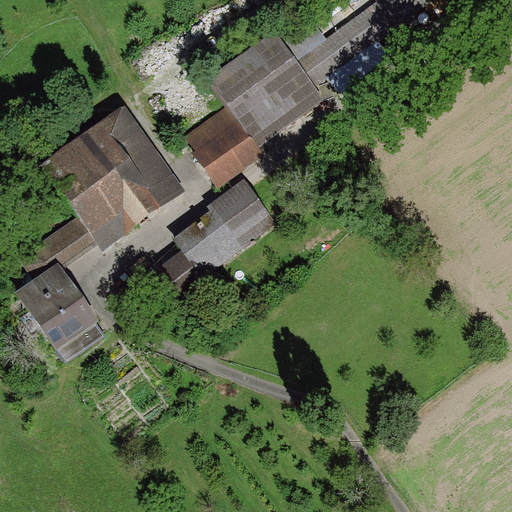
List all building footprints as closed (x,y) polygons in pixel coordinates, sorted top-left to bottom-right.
[(310,17),(281,38),(317,89),(332,79),(337,86),(380,56),(370,43),(430,0),(349,0),(315,24),(310,17)] [(208,80),(228,107),(257,148),(323,100),(317,89),(281,38),(275,32),(208,80)] [(185,192),(123,104),(42,166),(80,215),(19,258),(35,279),(59,264),(63,269),(99,244),(103,250),(185,192)] [(228,107),(182,139),(217,188),(263,155),(257,148),(228,107)] [(208,206),(212,212),(175,239),(183,250),(159,268),(182,299),(206,281),(203,278),(277,224),(244,180),(208,206)] [(63,269),(59,264),(35,279),(16,292),(58,351),(61,349),(70,360),(106,336),(97,324),(100,322),(63,269)]
